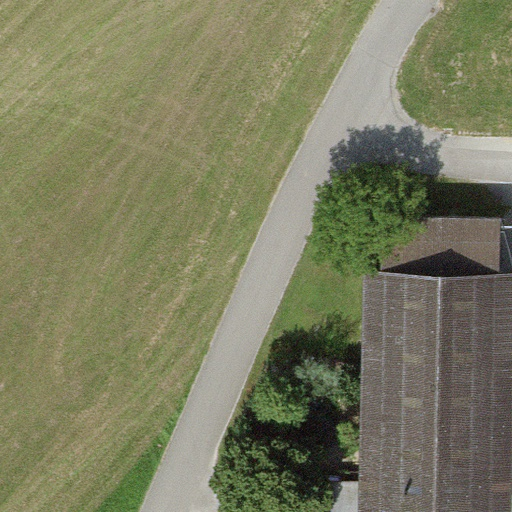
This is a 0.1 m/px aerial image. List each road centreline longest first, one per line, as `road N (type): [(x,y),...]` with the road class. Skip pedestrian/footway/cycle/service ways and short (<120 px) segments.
road 1 (unclassified): [(174,511),(302,211),(415,0)]
road 2 (track): [(511,159),(437,158),(348,125)]
